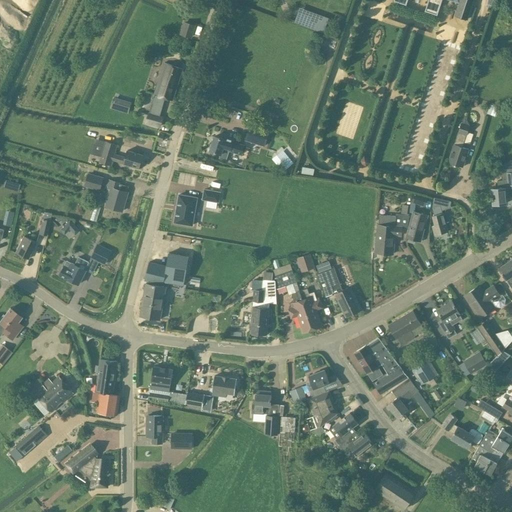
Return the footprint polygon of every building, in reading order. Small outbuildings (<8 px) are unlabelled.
[(394,0),(406,4),(407,0),(428,0),(425,11),(437,15),(441,0),(394,0)] [(450,0),(460,3),(456,15),(467,19),(473,0),(450,0)] [(184,20),(180,33),(193,38),(198,24),(184,20)] [(164,63),(154,94),(173,100),(183,69),(164,63)] [(125,101),(122,110),(128,112),(131,103),(125,101)] [(149,113),(146,122),(160,126),(163,117),(149,113)] [(246,140),(264,146),(269,131),(250,125),(246,140)] [(463,167),(469,149),(463,147),(468,131),(460,128),(448,162),(453,164),(455,166),(457,165),(463,167)] [(209,147),(211,149),(210,151),(221,154),(223,147),(230,149),(230,150),(241,154),(244,145),(233,142),(233,140),(226,138),(225,139),(215,136),(212,143),(210,144),(209,147)] [(105,141),(100,157),(123,163),(123,164),(139,168),(143,155),(127,150),(125,157),(114,154),(117,145),(105,141)] [(284,149),(273,157),(283,171),(295,162),(284,149)] [(362,164),(371,164),(371,156),(362,157),(362,164)] [(194,172),(197,162),(186,159),(183,169),(194,172)] [(492,189),(493,204),(507,203),(505,187),(511,186),(511,159),(501,165),(502,180),(497,181),(498,188),(492,189)] [(204,164),(202,173),(212,176),(214,166),(204,164)] [(295,173),(310,175),(311,169),(296,167),(295,173)] [(85,185),(99,189),(103,178),(88,174),(85,185)] [(274,178),(273,187),(281,188),(282,179),(274,178)] [(105,206),(122,211),(128,192),(118,189),(120,183),(109,180),(107,188),(110,189),(105,206)] [(203,200),(218,203),(220,193),(204,190),(203,200)] [(414,194),(412,203),(424,207),(427,198),(414,194)] [(192,225),(197,198),(179,195),(174,222),(192,225)] [(56,201),(54,213),(77,218),(80,206),(56,201)] [(432,207),(434,216),(433,216),(435,226),(433,227),(435,235),(448,231),(443,213),(440,205),(432,207)] [(2,224),(12,226),(15,212),(6,210),(2,224)] [(414,213),(408,235),(420,239),(427,217),(414,213)] [(42,219),(38,234),(47,236),(50,221),(42,219)] [(72,239),(78,228),(67,221),(61,232),(72,239)] [(376,252),(393,254),(394,234),(401,235),(402,227),(378,225),(376,252)] [(15,253),(28,259),(36,242),(23,236),(15,253)] [(111,252),(98,245),(91,257),(105,264),(111,252)] [(298,256),(302,271),(316,267),(312,252),(298,256)] [(146,283),(140,316),(160,319),(166,287),(162,286),(164,281),(183,285),(188,256),(169,253),(166,267),(149,262),(144,280),(149,281),(148,283),(146,283)] [(89,262),(79,257),(75,265),(67,261),(60,275),(67,278),(69,280),(68,281),(72,283),(73,282),(78,284),(89,262)] [(511,258),(498,268),(506,280),(510,287),(511,285),(511,258)] [(334,267),(317,273),(325,296),(335,293),(346,317),(361,309),(350,286),(342,290),(334,267)] [(313,329),(299,291),(292,269),(275,276),(276,278),(279,288),(289,285),(295,302),(293,303),(295,308),(293,309),(292,307),(288,309),(292,318),(297,316),(303,332),(313,329)] [(254,290),(250,333),(252,333),(252,335),(265,336),(265,334),(267,334),(270,303),(277,303),(276,280),(271,280),(272,273),(264,273),(263,279),(263,282),(252,281),(251,290),(254,290)] [(479,286),(465,295),(480,317),(493,307),(495,306),(500,307),(503,305),(505,299),(502,295),(499,295),(493,286),(484,293),(479,286)] [(308,288),(299,291),(313,329),(322,326),(317,309),(322,307),(319,298),(317,299),(314,292),(309,293),(308,288)] [(437,310),(443,319),(439,322),(446,334),(448,338),(456,333),(454,329),(452,325),(462,319),(452,301),(437,310)] [(0,323),(5,328),(2,332),(12,340),(16,334),(11,330),(21,317),(20,316),(21,314),(12,307),(11,309),(10,308),(4,315),(3,314),(0,317),(0,323)] [(389,325),(397,338),(398,338),(402,345),(415,337),(411,331),(415,328),(419,336),(426,332),(421,324),(413,310),(389,325)] [(486,320),(477,327),(493,351),(497,356),(511,340),(511,336),(508,330),(495,333),(486,320)] [(408,377),(379,337),(354,353),(367,373),(368,373),(373,381),(383,374),(378,366),(382,364),(388,374),(373,382),(380,394),(408,377)] [(2,345),(0,347),(0,362),(2,364),(11,352),(2,345)] [(480,352),(464,361),(471,373),(487,364),(480,352)] [(425,358),(412,366),(423,384),(436,376),(425,358)] [(495,358),(488,365),(496,370),(502,364),(495,358)] [(117,361),(100,359),(96,392),(93,391),(92,402),(97,403),(96,412),(117,415),(120,395),(113,394),(117,361)] [(152,381),(150,389),(169,392),(170,384),(173,369),(154,366),(151,381),(152,381)] [(311,397),(312,397),(326,392),(324,385),(330,383),(325,369),(309,375),(311,380),(308,381),(307,385),(309,390),(311,397)] [(214,376),(212,391),(212,394),(226,397),(226,394),(234,395),(237,380),(214,376)] [(52,382),(48,378),(42,383),(38,378),(25,390),(35,401),(39,397),(52,412),(73,393),(58,377),(52,382)] [(419,391),(408,378),(392,390),(397,397),(388,405),(394,412),(393,412),(396,417),(397,416),(398,417),(408,410),(403,404),(419,391)] [(252,413),(253,413),(252,420),(266,421),(265,434),(277,435),(278,416),(267,416),(267,414),(270,414),(271,395),(271,391),(257,390),(256,394),(255,404),(253,404),(252,413)] [(311,397),(307,399),(314,416),(315,416),(320,427),(337,413),(329,391),(326,392),(312,397),(311,397)] [(169,395),(150,392),(149,398),(168,401),(169,395)] [(205,395),(188,392),(186,403),(203,405),(205,395)] [(301,394),(290,398),(294,404),(305,400),(304,396),(301,394)] [(456,404),(465,408),(467,401),(459,397),(456,404)] [(479,403),(477,406),(485,411),(496,418),(498,419),(500,416),(503,412),(481,399),(479,403)] [(507,399),(503,406),(510,410),(509,412),(511,413),(511,400),(511,402),(507,399)] [(335,440),(339,445),(356,432),(352,427),(358,423),(350,413),(334,425),(341,435),(335,440)] [(451,413),(442,425),(448,430),(449,429),(454,432),(451,438),(468,448),(472,441),(476,443),(479,443),(483,437),(482,434),(473,429),(471,430),(469,433),(453,423),(457,418),(451,413)] [(147,436),(153,436),(153,443),(162,443),(162,416),(147,416),(147,436)] [(295,440),(295,416),(281,416),(281,440),(295,440)] [(28,435),(37,444),(47,435),(39,426),(28,435)] [(489,430),(479,446),(491,453),(494,448),(492,446),(494,444),(499,447),(498,448),(504,452),(511,437),(511,435),(502,429),(498,435),(489,430)] [(356,432),(339,445),(343,450),(349,446),(357,455),(373,443),(365,432),(359,436),(356,432)] [(192,434),(172,434),(171,448),(192,448),(192,434)] [(24,455),(31,449),(22,440),(16,446),(24,455)] [(53,456),(57,461),(72,449),(68,444),(53,456)] [(73,473),(80,467),(81,469),(82,470),(84,472),(86,473),(87,474),(88,474),(90,475),(92,475),(93,476),(91,487),(107,487),(107,476),(110,473),(107,470),(107,459),(97,459),(94,456),(98,453),(91,444),(66,464),(73,473)] [(491,453),(479,446),(472,457),(478,460),(475,466),(491,475),(497,463),(488,458),(491,453)] [(64,464),(77,453),(74,449),(61,460),(64,464)] [(375,489),(375,490),(404,509),(415,492),(386,473),(375,489)]
